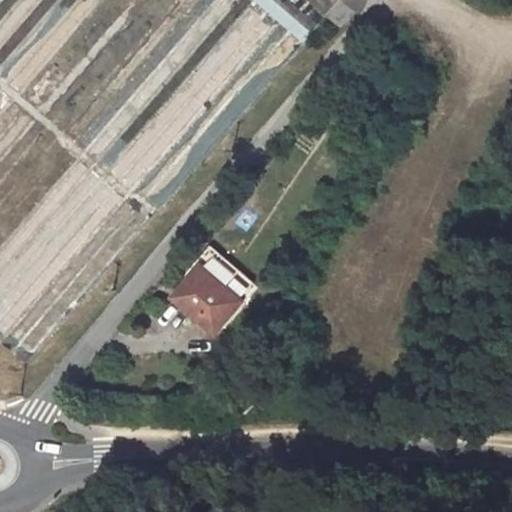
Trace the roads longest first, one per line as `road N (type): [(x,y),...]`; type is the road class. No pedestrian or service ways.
road 1 (unclassified): [(20,428),(388,0)]
road 2 (tertiary): [(39,465),(321,451),(511,460)]
